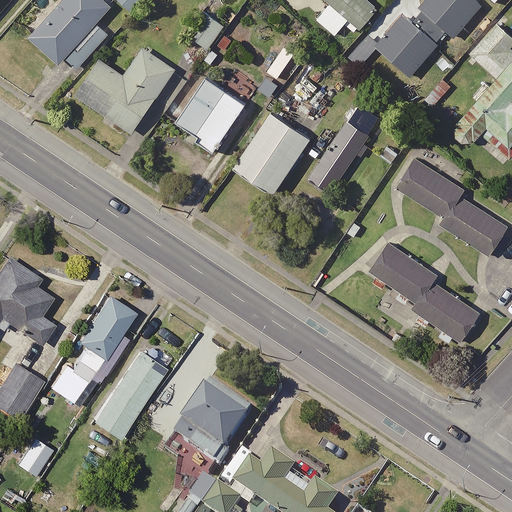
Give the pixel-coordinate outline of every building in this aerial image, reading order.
[(116,8),(107,0),(67,0),(32,39),(63,67),(116,8)] [(146,0),(119,0),(135,13),(146,0)] [(367,0),(328,0),(365,33),(383,13),(369,1),(367,0)] [(485,6),(478,0),(431,0),(423,10),(458,39),(485,6)] [(333,5),(320,20),(338,36),(352,21),(333,5)] [(239,15),(231,10),(224,19),(233,25),(239,15)] [(193,38),(211,51),(228,26),(209,14),(193,38)] [(442,46),(407,16),(379,49),(415,79),(442,46)] [(472,55),(502,81),(511,69),(511,36),(499,25),(472,55)] [(103,60),(79,96),(137,135),(180,70),(146,48),(127,76),(103,60)] [(298,55),(287,48),(271,73),(282,80),(298,55)] [(511,69),(502,81),(461,127),(481,144),(492,131),(511,149),(511,69)] [(252,107),(210,79),(180,123),(203,139),(200,144),(219,156),(252,107)] [(282,87),(270,79),(262,91),(274,99),(282,87)] [(317,141),(276,114),(237,171),(278,198),(317,141)] [(373,136),(350,121),(312,179),(334,194),(373,136)] [(386,141),(378,154),(392,164),(401,151),(386,141)] [(442,226),(493,258),(511,228),(511,226),(465,197),(469,190),(418,158),(398,190),(446,219),(442,226)] [(511,176),(506,172),(497,184),(504,190),(500,195),(509,202),(511,197),(511,185),(511,186),(511,185),(511,176)] [(443,275),(393,243),(372,276),(417,304),(413,310),(466,343),(486,312),(438,282),(443,275)] [(45,279),(12,258),(0,275),(0,327),(5,319),(46,346),(59,326),(45,317),(58,297),(40,286),(45,279)] [(140,315),(113,297),(82,344),(90,349),(107,361),(140,315)] [(77,405),(107,361),(90,349),(76,369),(70,365),(54,389),(77,405)] [(169,370),(140,351),(95,419),(124,438),(169,370)] [(0,407),(21,421),(46,381),(17,363),(0,389),(0,407)] [(252,419),(208,389),(184,424),(228,454),(252,419)] [(55,450),(37,438),(20,465),(38,476),(55,450)] [(254,462),(238,486),(275,511),(334,511),(344,498),(321,482),(310,498),(290,484),(300,470),(276,454),(265,470),(254,462)] [(192,496),(205,505),(218,485),(205,476),(192,496)] [(221,486),(207,508),(212,511),(237,511),(244,501),(221,486)]
